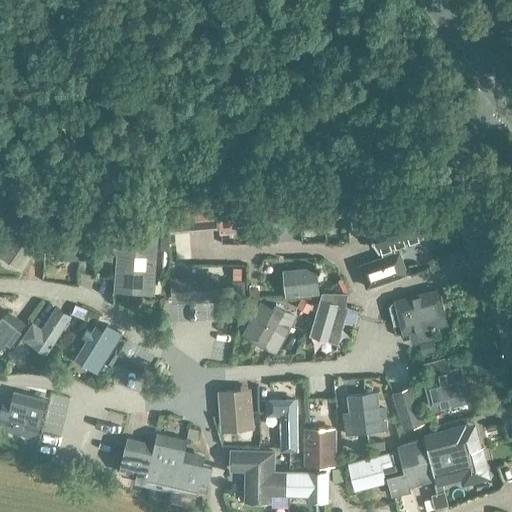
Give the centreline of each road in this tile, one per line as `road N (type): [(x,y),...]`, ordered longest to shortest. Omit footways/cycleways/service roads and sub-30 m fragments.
road 1 (residential): [(187,388),(225,376),(362,362),(375,301)]
road 2 (residential): [(375,301),(355,288),(350,250),(183,244)]
road 3 (residential): [(187,388),(171,352),(95,298),(0,290)]
road 4 (residential): [(507,96),(447,167),(482,265)]
road 5 (residential): [(0,383),(30,380),(138,407),(187,388)]
road 6 (residential): [(224,511),(211,428),(187,388)]
road 7 (tertiary): [(507,96),(432,0)]
